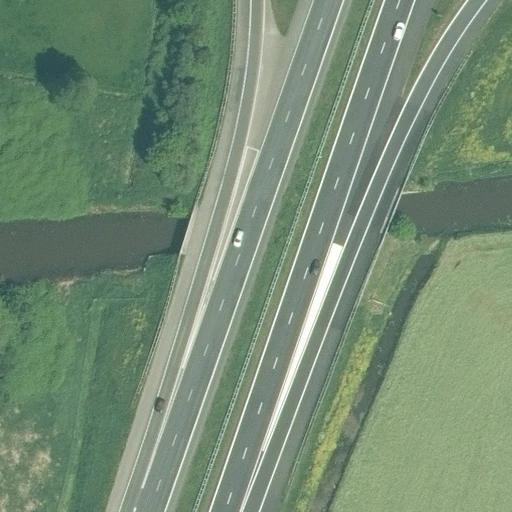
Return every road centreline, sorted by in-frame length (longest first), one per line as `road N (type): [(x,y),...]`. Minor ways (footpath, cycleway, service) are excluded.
road 1 (motorway): [(226,506),(271,455),(377,185),(420,90),(476,0)]
road 2 (motorway): [(226,506),(399,0)]
road 3 (motorway): [(327,0),(153,494)]
road 4 (motorway): [(256,0),(252,65),(222,204),(150,440),(153,494)]
